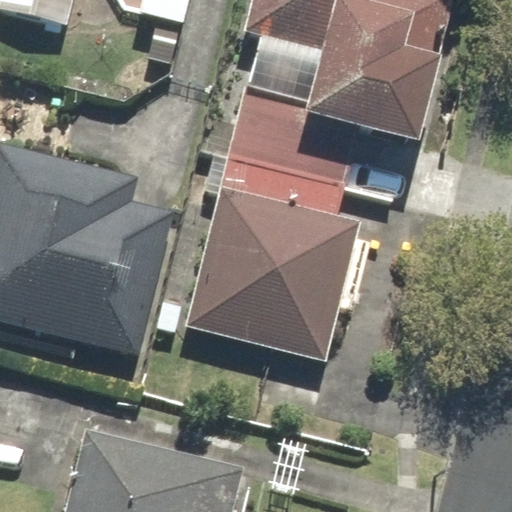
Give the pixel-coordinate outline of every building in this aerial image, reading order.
[(3,0),(1,10),(71,27),(77,0),(3,0)] [(186,27),(192,0),(145,0),(142,16),(186,27)] [(362,136),(423,152),(461,0),(256,0),(247,36),(263,40),(190,330),(328,365),(363,226),(341,220),(362,136)] [(0,147),(0,323),(140,359),(176,216),(134,206),(140,183),(0,147)] [(89,434),(69,511),(236,511),(246,473),(89,434)]
